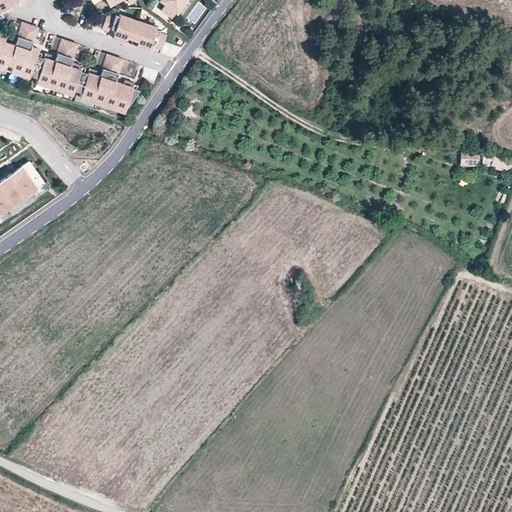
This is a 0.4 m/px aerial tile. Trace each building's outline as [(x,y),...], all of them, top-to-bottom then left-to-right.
[(0,0),(0,11),(17,1),(17,0),(0,0)] [(172,18),(184,0),(160,0),(165,4),(161,10),(172,18)] [(110,29),(114,17),(106,14),(101,29),(109,31),(110,29)] [(114,30),(119,16),(115,14),(114,17),(110,29),(114,30)] [(156,28),(156,27),(119,14),(119,16),(114,30),(113,33),(150,45),(151,42),(156,28)] [(32,41),(37,27),(22,22),(17,36),(32,41)] [(158,32),(159,30),(156,28),(151,42),(155,44),(158,32)] [(161,49),(166,35),(158,32),(155,44),(154,47),(161,49)] [(150,45),(113,33),(112,37),(129,43),(130,42),(131,44),(148,50),(150,45)] [(30,50),(32,41),(17,36),(15,45),(30,50)] [(37,52),(38,49),(31,46),(30,50),(15,45),(4,41),(0,39),(0,60),(4,62),(2,69),(22,75),(24,69),(31,71),(37,52)] [(73,58),(77,44),(61,39),(57,52),(73,58)] [(37,75),(43,58),(40,57),(41,53),(37,52),(31,71),(30,75),(37,77),(37,75)] [(70,66),(73,58),(57,52),(54,60),(70,66)] [(81,66),(81,65),(72,62),(71,66),(70,66),(54,60),(52,60),(53,56),(45,53),(43,58),(37,75),(44,78),(42,84),(65,92),(68,86),(74,88),(81,66)] [(118,73),(122,59),(107,54),(102,68),(118,73)] [(81,90),(87,73),(84,71),(85,68),(81,66),(74,88),(74,89),(81,92),(81,90)] [(133,83),(124,80),(124,84),(115,81),(99,76),(96,75),(97,71),(88,68),(87,73),(81,90),(88,92),(86,99),(117,110),(119,103),(126,105),(133,83)] [(115,81),(118,73),(102,68),(99,76),(115,81)] [(30,75),(31,71),(24,69),(22,75),(29,77),(30,75)] [(42,84),(44,78),(37,75),(37,77),(35,82),(42,84)] [(127,106),(141,86),(133,83),(126,105),(127,106)] [(74,89),(74,88),(68,86),(65,92),(72,95),(74,89)] [(86,99),(88,92),(81,90),(81,92),(79,97),(86,99)] [(124,112),(126,105),(119,103),(117,110),(124,112)] [(476,166),(477,152),(460,150),(459,164),(476,166)] [(0,214),(44,183),(28,160),(0,180),(0,214)]
